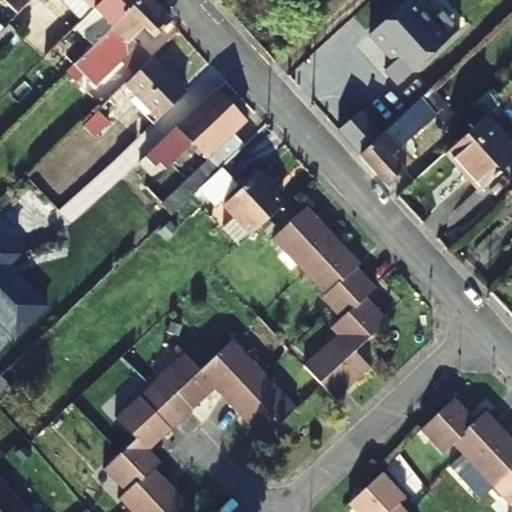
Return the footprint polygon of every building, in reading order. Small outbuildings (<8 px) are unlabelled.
[(16,0),(18,1),(10,8),(16,15),(32,0),(16,0)] [(74,66),(92,49),(142,0),(103,0),(93,11),(80,23),(89,33),(83,39),(84,40),(66,57),(74,66)] [(170,24),(147,0),(142,0),(92,49),(74,66),(73,67),(95,89),(127,58),(125,47),(143,29),(154,40),(170,24)] [(81,0),(93,11),(103,0),(81,0)] [(413,0),(407,0),(370,34),(394,61),(385,70),(399,84),(461,28),(443,8),(431,19),(413,0)] [(0,32),(0,48),(15,33),(7,25),(0,32)] [(153,60),(126,87),(165,128),(192,102),(153,60)] [(501,104),(490,91),(475,104),(446,128),(458,142),(487,117),(501,104)] [(225,166),(244,148),(233,136),(245,123),(216,93),(138,167),(154,184),(172,167),(172,165),(193,146),(209,163),(177,192),(178,195),(163,208),(171,217),(198,192),(225,166)] [(412,160),(401,148),(423,129),(418,123),(431,112),(420,99),(360,154),(389,187),(405,172),(403,168),(412,160)] [(112,127),(121,118),(108,105),(82,129),(93,140),(109,125),(112,127)] [(431,112),(418,123),(423,129),(436,117),(431,112)] [(458,142),(447,152),(480,188),(511,161),(511,145),(487,117),(458,142)] [(242,184),(225,166),(198,192),(214,209),(242,184)] [(234,217),(222,229),(240,248),(282,208),(271,195),(273,193),(256,176),(224,206),(234,217)] [(329,330),(335,338),(353,355),(387,323),(365,300),(376,290),(356,269),(359,266),(307,209),(272,241),(324,298),(321,301),(339,321),(329,330)] [(18,257),(0,238),(0,324),(15,339),(47,308),(18,278),(16,280),(9,273),(11,271),(7,267),(18,257)] [(303,368),(334,400),(369,370),(353,355),(335,338),(303,368)] [(296,409),(233,342),(200,372),(184,355),(116,418),(136,441),(103,471),(125,494),(118,500),(129,511),(192,511),(179,497),(153,470),(161,463),(149,450),(176,426),(208,398),(214,391),(245,424),(262,441),(296,409)] [(0,403),(12,393),(0,379),(0,403)] [(452,447),(511,511),(511,444),(484,414),(474,423),(453,401),(419,432),(442,456),(452,447)] [(402,511),(397,506),(404,499),(381,475),(347,506),(352,511),(402,511)] [(28,511),(0,479),(0,511),(28,511)]
